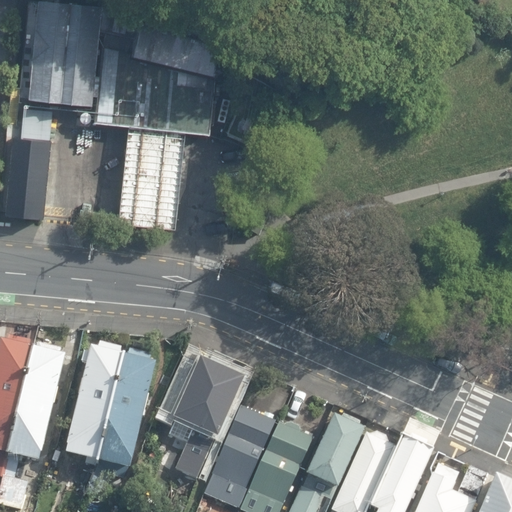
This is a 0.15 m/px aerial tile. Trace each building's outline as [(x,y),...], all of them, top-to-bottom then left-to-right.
[(0,0),(0,19),(11,20),(13,0),(0,0)] [(28,0),(20,103),(90,109),(100,6),(29,0),(28,0)] [(119,223),(176,229),(186,134),(209,136),(216,74),(135,54),(136,41),(111,35),(110,49),(103,49),(95,124),(129,128),(119,223)] [(226,133),(257,146),(281,90),(250,77),(226,133)] [(20,137),(51,140),(54,111),(23,107),(20,137)] [(44,219),(52,140),(51,140),(20,137),(15,136),(6,215),(44,219)] [(0,475),(2,476),(34,348),(2,340),(0,348),(0,475)] [(85,465),(95,467),(129,356),(121,354),(123,347),(97,341),(95,348),(92,348),(91,354),(85,352),(82,363),(88,365),(66,454),(86,459),(85,465)] [(64,355),(34,348),(2,476),(0,484),(0,505),(20,511),(28,480),(15,477),(20,457),(38,462),(64,355)] [(129,356),(95,467),(85,493),(98,500),(108,476),(124,479),(127,468),(130,469),(156,363),(152,362),(153,355),(131,349),(129,356)] [(175,470),(196,480),(216,437),(218,438),(246,378),(243,377),(245,372),(209,356),(207,360),(201,357),(174,418),(178,419),(170,437),(187,444),(175,470)] [(202,494),(236,508),(274,420),(240,406),(202,494)] [(288,510),(292,511),(321,511),(334,485),(336,486),(363,426),(333,413),(305,472),(314,476),(310,485),(302,481),(288,510)] [(377,511),(405,511),(441,434),(410,420),(371,506),(378,510),(377,511)] [(240,509),(246,511),(279,511),(312,437),(303,434),(300,424),(292,422),(286,425),(277,423),(240,509)] [(364,511),(394,445),(386,441),(384,434),(374,430),(368,433),(364,431),(330,508),(337,511),(364,511)] [(415,511),(471,511),(476,502),(475,501),(488,475),(468,466),(456,492),(453,491),(456,483),(454,482),(458,473),(438,465),(435,473),(432,472),(415,511)] [(143,495),(150,478),(136,472),(129,489),(143,495)] [(511,511),(511,482),(495,475),(477,511),(511,511)]
